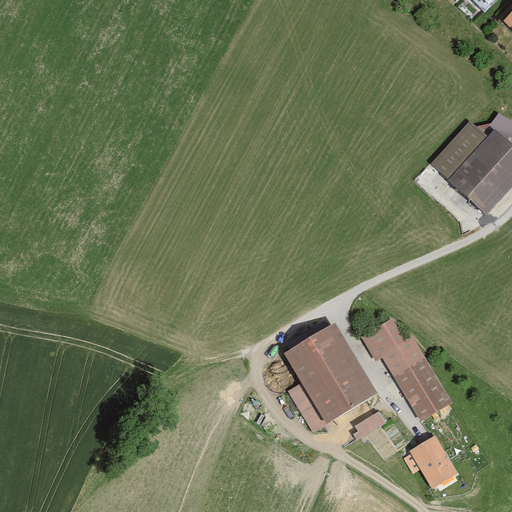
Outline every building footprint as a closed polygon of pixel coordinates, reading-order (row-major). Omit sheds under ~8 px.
[(471,0),(482,11),(492,0),(471,0)] [(511,7),(501,19),(511,30),(511,7)] [(488,134),(473,120),(436,158),(487,207),(511,181),(511,137),(498,124),(488,134)] [(402,331),(391,312),(358,331),(373,359),(383,356),(419,420),(454,400),(412,325),(402,331)] [(377,390),(337,322),(286,352),(301,379),(288,386),(313,427),(377,390)] [(386,421),(375,405),(351,418),(361,432),(386,421)] [(462,470),(436,430),(409,447),(435,487),(462,470)]
